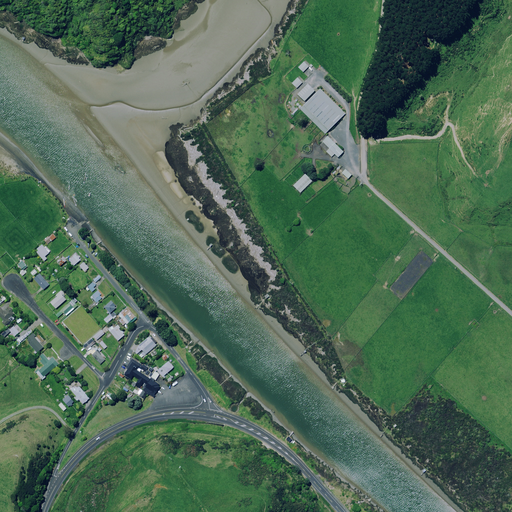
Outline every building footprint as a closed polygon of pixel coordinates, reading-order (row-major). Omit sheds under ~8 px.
[(303,60),(298,66),(303,71),(308,65),(303,60)] [(297,77),(291,83),(295,87),(301,81),(297,77)] [(307,82),(297,93),(304,100),(314,90),(307,82)] [(321,87),(300,107),(325,133),(346,113),(321,87)] [(337,156),(342,150),(327,136),(322,141),(337,156)] [(352,175),(346,169),(342,173),(348,179),(352,175)] [(313,181),(306,174),(294,186),(301,193),(313,181)] [(45,247),(42,245),(37,249),(39,251),(37,252),(44,261),(47,259),(45,256),(50,252),(46,247),(45,247)] [(67,261),(61,255),(57,258),(55,260),(61,266),(67,261)] [(70,260),(72,262),(71,263),(73,265),(74,266),(81,260),(79,258),(80,257),(79,256),(78,256),(76,255),(70,260)] [(24,269),(27,266),(21,260),(20,261),(21,262),(18,265),(22,270),(19,272),(23,276),(27,272),(24,269)] [(86,265),(84,262),(80,266),(85,272),(89,269),(86,265)] [(99,274),(98,273),(93,268),(90,271),(92,273),(89,275),(92,278),(94,276),(96,277),(99,274)] [(50,285),(40,273),(34,279),(44,290),(50,285)] [(88,287),(86,289),(88,291),(90,289),(92,292),(95,289),(94,287),(96,285),(94,282),(88,287)] [(65,295),(61,291),(56,295),(58,297),(51,302),(56,309),(66,300),(64,296),(65,295)] [(93,299),(97,303),(102,298),(100,296),(101,294),(98,291),(91,297),(91,298),(92,299),(93,299)] [(74,298),(61,311),(66,315),(79,303),(74,298)] [(117,307),(112,301),(104,307),(109,314),(117,307)] [(7,324),(8,325),(9,326),(13,323),(12,322),(15,319),(12,316),(14,314),(9,308),(4,312),(1,307),(0,307),(0,316),(4,321),(2,322),(5,326),(7,324)] [(136,317),(127,307),(117,316),(119,318),(121,317),(122,318),(119,321),(124,326),(126,323),(127,324),(136,317)] [(114,312),(111,315),(110,314),(104,320),(107,323),(113,318),(114,319),(117,317),(115,315),(116,314),(114,312)] [(121,328),(118,325),(114,328),(112,326),(109,329),(118,341),(125,335),(119,329),(121,328)] [(20,332),(14,326),(10,330),(15,336),(20,332)] [(33,332),(31,329),(19,339),(21,342),(33,332)] [(105,333),(102,330),(94,337),(97,340),(105,333)] [(36,352),(42,347),(32,334),(26,340),(36,352)] [(149,335),(137,344),(145,354),(157,344),(149,335)] [(96,339),(95,340),(95,341),(92,338),(83,346),(87,350),(91,347),(95,344),(96,346),(99,343),(96,339)] [(105,359),(97,351),(92,355),(100,364),(105,359)] [(37,369),(43,376),(58,361),(53,356),(50,359),(42,352),(39,355),(41,357),(38,360),(42,364),(37,369)] [(140,363),(131,358),(122,375),(131,380),(134,375),(139,378),(135,385),(140,387),(143,381),(146,383),(143,389),(155,397),(162,384),(137,368),(140,363)] [(167,373),(174,367),(169,361),(162,367),(159,370),(156,367),(154,369),(156,372),(158,371),(162,377),(164,379),(167,377),(165,375),(167,373)] [(72,391),(77,397),(74,399),(77,402),(80,400),(83,404),(87,400),(90,398),(80,386),(77,388),(76,387),(75,388),(74,387),(71,389),(72,391)] [(74,402),(69,395),(63,400),(69,407),(74,402)] [(67,409),(61,403),(58,406),(64,412),(67,409)]
